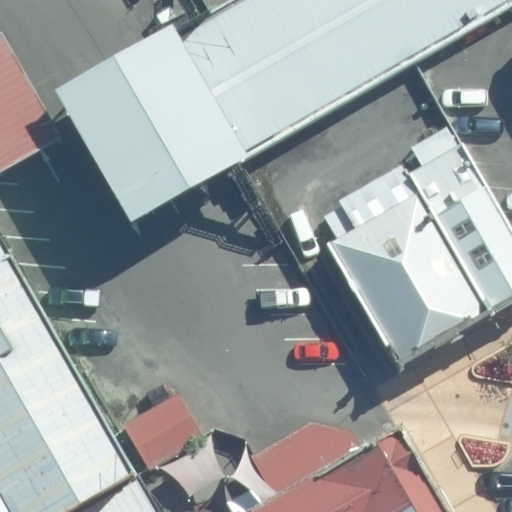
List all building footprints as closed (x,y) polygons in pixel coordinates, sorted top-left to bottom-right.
[(511,0),(236,0),(167,39),(239,164),(511,4),(511,0)] [(162,34),(45,99),(120,232),(240,166),(162,34)] [(0,174),(56,144),(0,47),(0,174)] [(362,98),(361,99),(329,117),(365,184),(334,201),(339,210),(321,217),(333,242),(325,246),(397,371),(487,318),(406,173),(362,98)] [(511,302),(511,240),(459,149),(411,174),(490,314),(511,302)] [(148,511),(0,251),(0,511),(148,511)] [(201,443),(174,398),(117,430),(145,474),(201,443)] [(272,505),(360,457),(348,435),(302,423),(243,458),(272,505)] [(441,511),(397,437),(391,440),(360,457),(272,505),(259,511),(441,511)]
